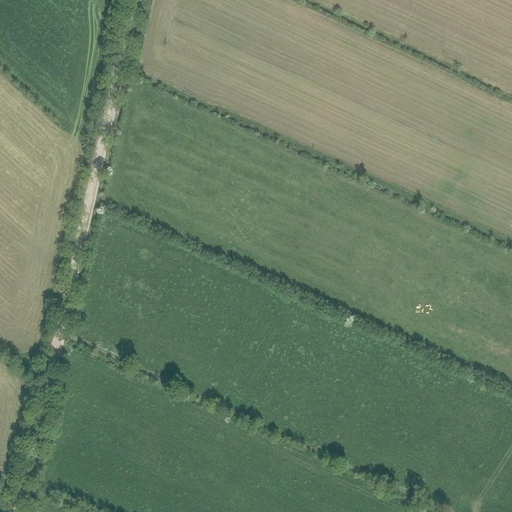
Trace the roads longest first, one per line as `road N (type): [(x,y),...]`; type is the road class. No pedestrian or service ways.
road 1 (track): [(132,0),(14,511)]
road 2 (track): [(63,335),(448,511)]
